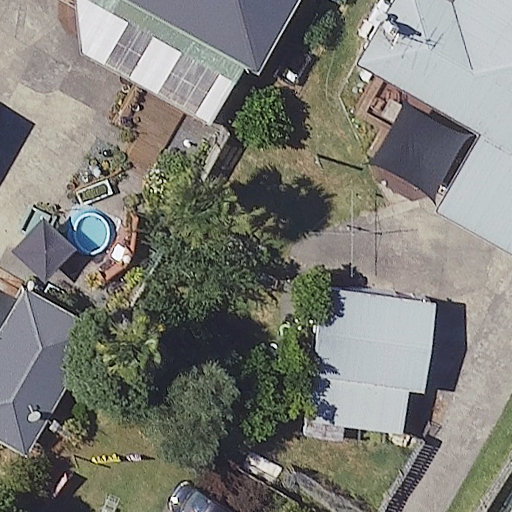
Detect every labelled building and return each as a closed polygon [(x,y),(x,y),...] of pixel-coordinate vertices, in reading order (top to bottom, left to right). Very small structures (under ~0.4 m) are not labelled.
[(280,0),(145,0),(248,57),(280,0)] [(511,0),(368,0),(342,46),(469,117),(511,141),(511,0)] [(511,141),(469,117),(424,195),(511,245),(511,141)] [(91,311),(19,270),(0,303),(0,431),(18,441),(91,311)] [(419,381),(430,291),(318,277),(302,409),(400,421),(405,379),(419,381)]
